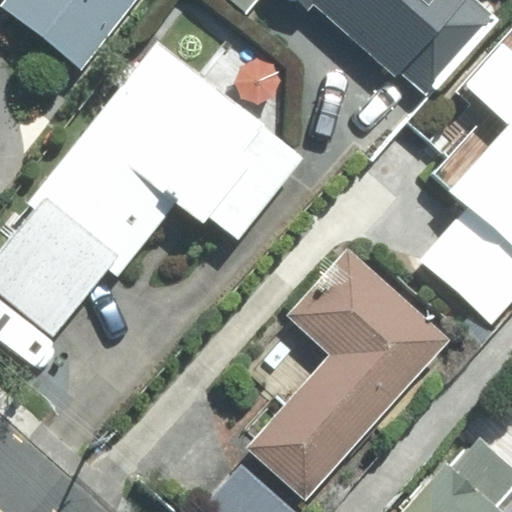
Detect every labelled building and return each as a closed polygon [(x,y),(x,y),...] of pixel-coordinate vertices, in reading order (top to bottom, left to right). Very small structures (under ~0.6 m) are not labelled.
[(0,0),(0,28),(58,75),(118,0),(0,0)] [(212,0),(234,18),(248,0),(266,0),(284,14),(294,2),(415,104),(491,17),(468,0),(212,0)] [(283,166),(139,51),(0,232),(0,315),(33,340),(88,268),(101,278),(150,214),(175,233),(185,220),(221,247),(283,166)] [(511,63),(434,155),(454,172),(424,207),(446,225),(406,272),(477,333),(511,291),(511,63)] [(290,501),(430,349),(324,252),(265,317),(290,340),(247,386),(270,408),(233,449),(290,501)] [(511,511),(511,484),(467,443),(421,488),(406,473),(366,511),(511,511)] [(272,511),(225,468),(186,510),(188,511),(272,511)]
